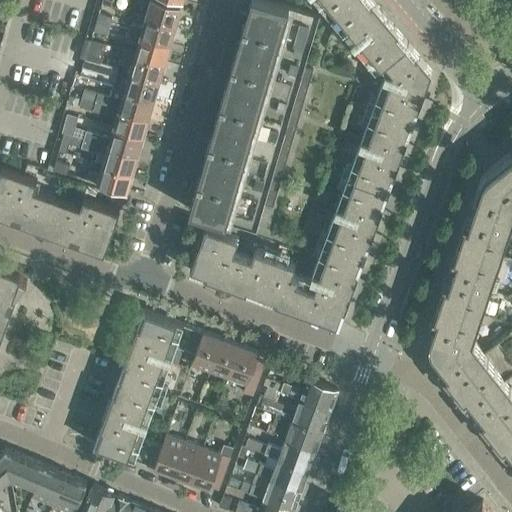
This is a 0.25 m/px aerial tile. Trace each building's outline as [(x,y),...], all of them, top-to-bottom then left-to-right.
[(146,15),(177,24),(179,16),(177,15),(180,5),(164,0),(137,0),(137,2),(148,5),(146,15)] [(243,24),(198,179),(197,181),(189,209),(256,229),(264,202),(273,205),(313,68),(304,65),(319,14),(270,0),(250,0),(244,22),(243,22),(243,24)] [(316,0),(331,17),(350,0),(316,0)] [(350,0),(331,17),(339,26),(376,70),(381,65),(409,42),(373,0),(350,0)] [(96,20),(109,24),(112,16),(98,12),(96,20)] [(174,32),(177,24),(146,15),(143,25),(131,22),(129,30),(169,42),(172,32),(174,32)] [(107,33),(109,24),(96,20),(93,29),(107,33)] [(138,42),(135,52),(166,61),(168,53),(166,52),(169,42),(129,30),(126,39),(138,42)] [(79,56),(85,57),(99,61),(104,43),(85,37),(79,56)] [(432,70),(409,42),(381,65),(385,70),(372,107),(413,122),(432,70)] [(120,58),(118,67),(159,79),(162,69),(163,69),(166,61),(135,52),(123,48),(120,58)] [(99,61),(85,57),(82,66),(103,72),(103,74),(112,77),(113,73),(116,72),(118,67),(99,61)] [(118,67),(112,85),(155,98),(158,90),(156,89),(159,79),(118,67)] [(153,106),(155,98),(112,85),(110,95),(84,88),(82,96),(148,116),(151,106),(153,106)] [(76,104),(79,96),(69,93),(67,101),(76,104)] [(116,116),(113,126),(144,135),(147,126),(145,126),(148,116),(82,96),(79,105),(116,116)] [(388,189),(396,166),(413,122),(372,107),(362,134),(361,138),(347,174),(388,189)] [(66,115),(61,132),(63,132),(64,131),(72,134),(75,125),(78,115),(67,112),(66,115)] [(142,143),(144,135),(113,126),(110,136),(86,129),(84,137),(137,153),(140,142),(142,143)] [(348,129),(346,133),(361,138),(362,134),(348,129)] [(105,152),(102,162),(133,172),(136,163),(134,163),(137,153),(84,137),(64,131),(63,132),(58,150),(65,152),(68,142),(105,152)] [(511,150),(491,166),(511,192),(511,150)] [(66,172),(69,163),(56,159),(53,169),(66,172)] [(131,180),(133,172),(102,162),(99,172),(88,169),(85,178),(126,190),(129,179),(131,180)] [(0,167),(0,212),(45,229),(57,195),(34,187),(37,178),(1,165),(0,167)] [(511,192),(491,166),(487,170),(484,173),(482,175),(481,177),(480,178),(479,180),(478,183),(474,196),(478,198),(472,216),(469,225),(465,223),(459,239),(501,253),(509,229),(511,229),(511,192)] [(364,256),(388,189),(347,174),(323,241),(364,256)] [(80,204),(57,195),(45,229),(104,250),(119,208),(83,195),(80,204)] [(189,269),(260,295),(275,255),(255,247),(252,256),(233,250),(238,236),(206,224),(189,269)] [(493,278),(501,253),(459,239),(454,256),(458,257),(449,284),(445,283),(439,299),(481,313),(489,288),(496,290),(498,285),(499,280),(493,278)] [(323,241),(310,277),(298,309),(339,324),(364,256),(323,241)] [(260,295),(298,309),(310,277),(292,271),(295,262),(275,255),(260,295)] [(0,337),(16,296),(27,279),(19,274),(16,272),(14,271),(11,270),(0,265),(0,337)] [(430,340),(430,342),(430,344),(431,346),(431,348),(432,350),(433,351),(434,352),(449,371),(446,374),(455,385),(489,358),(484,351),(473,337),(481,313),(439,299),(434,314),(438,316),(431,337),(430,340)] [(143,307),(135,331),(119,375),(159,390),(176,343),(196,351),(203,329),(143,307)] [(489,358),(511,386),(511,328),(484,351),(489,358)] [(192,362),(210,369),(222,336),(203,329),(196,351),(192,362)] [(210,369),(228,375),(240,343),(222,336),(210,369)] [(264,361),(256,358),(259,350),(240,343),(228,375),(246,382),(243,390),(252,393),(264,361)] [(511,416),(511,386),(489,358),(455,385),(464,397),(467,394),(485,417),(482,419),(492,432),(511,416)] [(142,436),(159,390),(119,375),(94,443),(154,465),(162,443),(142,436)] [(299,398),(330,409),(338,388),(307,376),(303,387),(283,380),(279,390),(287,393),(299,398)] [(323,429),(330,409),(299,398),(296,408),(283,403),(263,396),(260,405),(275,411),(292,417),(323,429)] [(265,430),(285,437),(316,449),(323,429),(292,417),(275,411),(272,422),(268,421),(265,430)] [(511,416),(492,432),(503,445),(506,443),(511,450),(511,416)] [(185,439),(166,432),(162,443),(154,465),(173,471),(185,439)] [(265,452),(278,457),(308,468),(316,449),(285,437),(281,448),(268,443),(268,444),(248,437),(245,445),(265,452)] [(203,445),(185,439),(173,471),(191,478),(203,445)] [(191,478),(218,488),(233,446),(223,443),(220,452),(203,445),(191,478)] [(247,446),(242,444),(238,453),(244,455),(245,453),(247,453),(249,449),(246,448),(247,446)] [(0,484),(2,483),(11,481),(6,446),(0,451),(0,484)] [(46,463),(6,446),(11,481),(21,480),(35,486),(36,486),(46,463)] [(257,472),(271,477),(301,488),(308,468),(278,457),(274,467),(246,457),(243,467),(257,472)] [(66,471),(46,463),(36,486),(35,486),(32,495),(53,503),(66,471)] [(87,480),(66,471),(53,503),(74,511),(87,480)] [(240,488),(263,497),(294,508),(301,488),(271,477),(267,487),(253,482),(252,483),(244,480),(240,488)] [(105,511),(114,491),(92,482),(80,511),(105,511)] [(126,511),(132,499),(114,491),(105,511),(126,511)] [(227,507),(231,498),(222,495),(219,504),(227,507)] [(238,511),(292,511),(294,508),(263,497),(259,509),(238,502),(235,511),(238,511)] [(147,511),(150,506),(132,499),(126,511),(147,511)] [(493,511),(483,499),(465,511),(493,511)] [(359,511),(340,500),(335,511),(359,511)]
